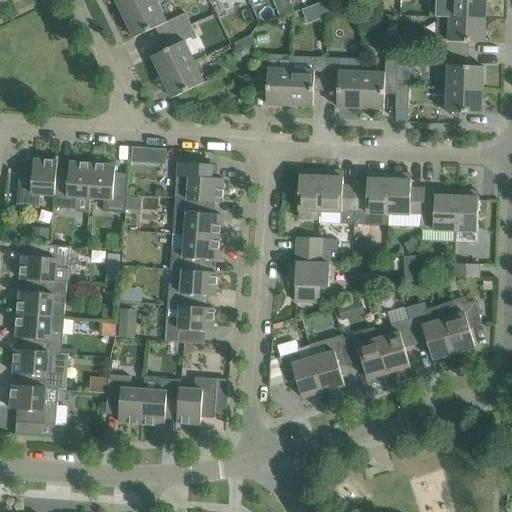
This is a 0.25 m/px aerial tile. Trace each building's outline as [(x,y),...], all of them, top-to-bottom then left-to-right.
[(116,0),(125,17),(157,2),(156,0),(116,0)] [(288,0),(283,0),(274,4),(280,19),(294,13),(288,0)] [(438,0),(438,18),(487,19),(487,0),(438,0)] [(167,36),(192,25),(186,13),(167,22),(157,2),(125,17),(135,38),(162,25),(167,36)] [(438,18),(436,53),(463,54),(464,42),(486,43),(487,19),(438,18)] [(172,47),(152,57),(162,78),(196,62),(185,41),(197,35),(192,25),(167,36),(172,47)] [(463,66),(463,54),(436,53),(436,65),(448,66),(448,89),(484,90),(485,67),(463,66)] [(291,106),(292,70),(269,69),(270,56),(257,55),(256,83),(268,83),(267,105),(291,106)] [(292,70),(291,106),(314,107),(315,85),(327,85),(328,58),(293,57),(292,70)] [(328,58),(327,85),(339,86),(338,108),(361,109),(363,72),(340,71),(340,59),(328,58)] [(397,88),(398,82),(399,61),(386,60),(386,73),(363,72),(361,109),(385,110),(386,88),(397,88)] [(224,74),(220,76),(206,82),(196,62),(162,78),(173,99),(200,86),(205,97),(229,85),(224,74)] [(409,109),(410,89),(410,82),(398,82),(397,88),(397,109),(409,109)] [(483,114),(484,90),(448,89),(447,112),(483,114)] [(133,147),(131,162),(144,163),(145,148),(133,147)] [(57,173),(58,173),(58,161),(35,160),(34,171),(21,170),(18,205),(40,207),(41,194),(54,196),(55,196),(57,173)] [(90,198),(93,164),(70,162),(69,174),(58,173),(57,173),(55,196),(54,196),(54,208),(75,209),(76,197),(90,198)] [(207,201),(207,202),(223,203),(224,179),(213,178),(213,165),(179,163),(176,198),(188,199),(188,200),(207,201)] [(93,164),(90,198),(105,199),(104,212),(126,213),(129,179),(115,178),(116,166),(93,164)] [(300,170),(299,210),(300,210),(313,211),(313,220),(320,220),(320,223),(322,171),(300,170)] [(354,224),(356,187),(344,187),(344,172),(322,171),(320,223),(354,224)] [(356,187),(354,224),(388,225),(389,214),(390,174),(368,173),(368,188),(356,187)] [(423,215),(424,190),(412,190),(412,175),(390,174),(389,214),(411,215),(411,214),(423,215)] [(423,215),(422,230),(434,230),(456,231),(458,191),(424,190),(423,215)] [(458,191),(456,231),(458,231),(478,232),(479,211),(488,212),(489,201),(479,201),(480,192),(458,191)] [(141,211),(142,198),(127,197),(126,210),(141,211)] [(206,214),(207,202),(207,201),(188,200),(188,199),(176,198),(174,234),(220,238),(222,215),(206,214)] [(50,229),(33,228),(32,241),(49,243),(50,229)] [(218,261),(220,238),(174,234),(171,271),(183,272),(183,271),(206,272),(207,260),(218,261)] [(297,250),(323,251),(323,239),(298,237),(297,250)] [(415,238),(404,245),(410,254),(421,248),(415,238)] [(69,267),(71,246),(36,244),(35,257),(23,256),(21,280),(33,281),(33,280),(68,283),(68,282),(70,283),(71,281),(72,279),(72,276),(72,273),(71,267),(69,267)] [(291,263),(290,279),(296,279),(296,302),(315,303),(320,303),(320,287),(330,287),(331,264),(322,264),(323,251),(297,250),(297,263),(291,263)] [(480,265),(460,264),(455,264),(454,277),(480,278),(480,265)] [(419,269),(405,270),(406,282),(420,282),(419,269)] [(119,283),(120,272),(107,271),(107,282),(119,283)] [(218,273),(206,272),(183,271),(183,272),(182,285),(170,284),(168,306),(181,307),(181,306),(203,308),(204,296),(216,296),(218,273)] [(447,276),(434,280),(436,287),(449,283),(447,276)] [(66,304),(68,283),(33,280),(33,281),(32,292),(20,292),(18,315),(65,318),(66,304)] [(445,319),(455,355),(466,352),(465,351),(476,347),(471,329),(483,326),(476,301),(455,307),(454,301),(440,306),(444,319),(445,319)] [(215,308),(203,308),(181,306),(181,307),(168,306),(166,342),(201,344),(201,331),(213,332),(215,308)] [(345,306),(338,309),(342,321),(349,319),(345,306)] [(444,358),(455,355),(445,319),(444,319),(440,306),(427,309),(429,314),(409,320),(417,345),(428,342),(433,360),(444,357),(444,358)] [(117,310),(104,309),(103,319),(116,320),(117,310)] [(64,333),(65,318),(18,315),(17,338),(28,339),(28,350),(50,353),(62,354),(64,333)] [(391,334),(379,338),(390,374),(400,371),(400,370),(411,367),(405,348),(417,345),(409,320),(388,326),(391,334)] [(120,327),(119,337),(136,339),(136,328),(120,327)] [(376,329),(344,338),(351,364),(363,361),(368,379),(379,376),(379,377),(390,374),(379,338),(378,338),(376,329)] [(344,338),(311,348),(314,357),(324,393),(335,390),(335,389),(346,386),(340,367),(351,364),(344,338)] [(301,360),(298,352),(295,341),(279,346),(282,357),(278,358),(285,384),(297,380),(303,398),(313,395),(314,396),(324,393),(314,357),(301,360)] [(16,350),(14,373),(26,374),(25,386),(59,390),(60,381),(67,382),(69,355),(62,354),(50,353),(28,350),(16,350)] [(145,390),(144,390),(131,389),(132,377),(110,375),(109,390),(107,410),(120,411),(120,422),(142,424),(145,390)] [(178,415),(178,423),(201,425),(202,418),(215,419),(215,414),(218,379),(198,378),(196,377),(195,390),(181,389),(179,415),(178,415)] [(145,390),(142,424),(165,426),(166,414),(178,415),(179,415),(181,389),(182,381),(160,379),(159,391),(145,390)] [(59,390),(25,386),(13,385),(11,409),(23,410),(22,423),(57,426),(59,390)]
